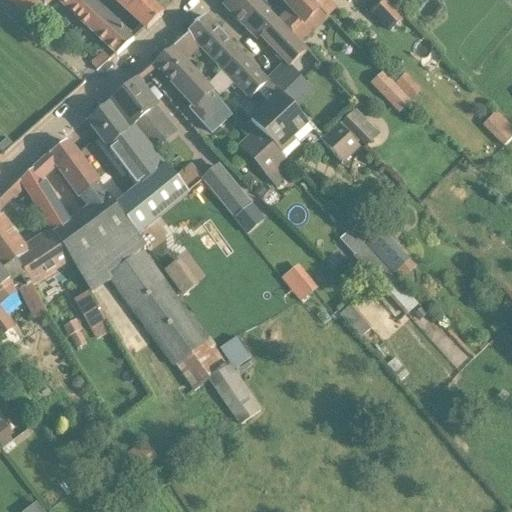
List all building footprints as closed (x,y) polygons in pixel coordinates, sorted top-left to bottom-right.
[(133,43),(86,0),(6,0),(30,22),(52,0),(57,0),(117,57),(133,43)] [(111,0),(146,31),(162,17),(161,16),(143,0),(111,0)] [(304,54),(251,0),(230,0),(226,4),(231,10),(227,13),(254,40),(257,36),(288,68),(288,69),(304,54)] [(279,0),(281,2),(294,16),(283,28),(299,45),(326,17),(306,0),(279,0)] [(306,0),(326,17),(333,10),(326,3),(328,0),(306,0)] [(371,15),(388,34),(403,20),(385,1),(371,15)] [(261,90),(267,84),(267,83),(266,84),(204,19),(186,34),(188,36),(250,101),(261,90)] [(211,93),(171,51),(153,66),(154,67),(155,67),(181,93),(215,132),(230,118),(211,93)] [(90,63),(96,71),(108,60),(102,53),(90,63)] [(269,86),(279,96),(294,112),(312,94),(288,69),(288,68),(269,86)] [(110,103),(132,128),(133,127),(154,152),(177,132),(135,82),(110,103)] [(267,84),(261,90),(273,102),(279,96),(269,86),(267,84)] [(413,102),(399,88),(386,100),(400,115),(413,102)] [(257,131),(262,135),(278,152),(299,133),(313,147),(321,139),(294,112),(279,96),(273,102),(250,124),(257,131)] [(136,187),(112,206),(144,250),(146,248),(150,253),(216,200),(201,181),(188,193),(154,152),(133,127),(132,128),(128,132),(108,107),(87,124),(106,148),(136,187)] [(342,123),(367,149),(379,137),(354,112),(342,123)] [(511,127),(498,113),(483,126),(503,148),(511,140),(511,127)] [(337,127),(324,140),(321,143),(342,164),(358,148),(337,127)] [(277,154),(278,152),(262,135),(257,131),(240,147),(278,186),(294,171),(277,154)] [(0,146),(0,148),(4,153),(12,146),(7,140),(0,146)] [(144,250),(112,206),(78,160),(66,144),(49,157),(86,208),(70,220),(45,180),(43,181),(33,171),(21,182),(43,218),(51,229),(72,263),(92,295),(110,283),(173,369),(205,341),(140,252),(144,250)] [(201,181),(216,200),(232,219),(249,205),(217,168),(201,181)] [(22,249),(0,219),(0,269),(12,285),(13,284),(36,326),(48,319),(31,288),(72,263),(51,229),(22,249)] [(357,226),(341,239),(391,297),(401,288),(393,280),(412,264),(382,230),(370,241),(357,226)] [(183,293),(197,282),(181,261),(167,272),(183,293)] [(280,280),(300,304),(317,290),(297,266),(280,280)] [(0,302),(12,291),(0,274),(0,338),(15,327),(0,306),(0,302)] [(90,293),(74,302),(96,341),(112,333),(90,293)] [(359,337),(370,330),(352,306),(342,313),(359,337)] [(0,426),(0,442),(4,447),(15,435),(2,424),(0,426)] [(147,443),(119,458),(129,476),(158,461),(147,443)]
